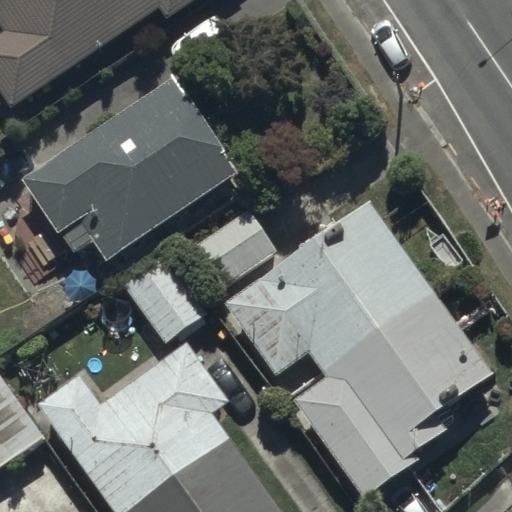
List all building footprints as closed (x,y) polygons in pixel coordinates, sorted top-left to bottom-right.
[(204,0),(0,0),(0,23),(8,35),(0,40),(0,91),(15,113),(162,15),(168,24),(204,0)] [(243,176),(178,80),(25,183),(75,257),(96,243),(111,266),(243,176)] [(498,379),(372,204),(227,308),(280,382),(315,356),(332,379),(292,407),(364,508),(426,463),(422,458),(453,435),(442,420),(498,379)] [(251,215),(188,258),(216,299),(279,256),(251,215)] [(165,259),(125,290),(169,348),(209,318),(165,259)] [(83,381),(43,410),(116,511),(284,511),(218,419),(235,407),(193,348),(106,411),(83,381)] [(0,472),(48,439),(5,378),(0,381),(0,472)]
